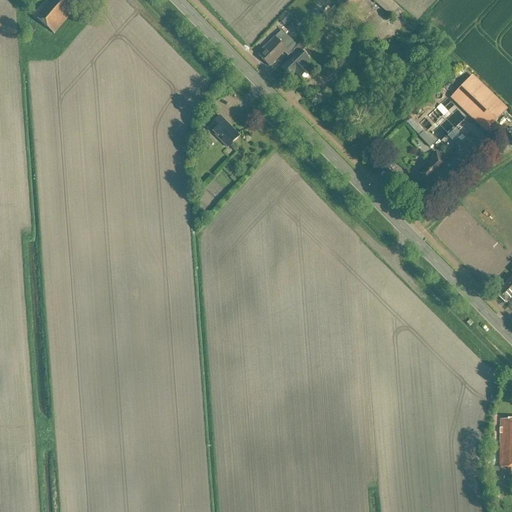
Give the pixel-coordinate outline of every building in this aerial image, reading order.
[(54,35),(84,0),(47,0),(33,17),(54,35)] [(370,0),(391,17),(391,16),(395,20),(402,12),(388,0),(341,0),(337,5),(347,15),(360,0),(370,0)] [(291,53),(297,47),(281,32),(264,50),(265,51),(259,57),(269,68),(286,51),(290,54),(291,53)] [(300,43),(297,47),(291,53),(294,57),(281,70),(290,78),(295,73),(299,77),(308,69),(303,65),(308,60),(301,53),(310,45),(304,39),(300,43)] [(472,77),(451,99),(486,133),(507,111),(472,77)] [(208,126),(216,118),(211,112),(203,120),(208,126)] [(228,149),(240,137),(220,117),(208,129),(228,149)] [(423,141),(427,137),(423,133),(419,137),(423,141)] [(466,143),(460,135),(453,141),(460,149),(466,143)] [(439,186),(446,179),(440,172),(444,168),(441,163),(443,161),(436,154),(422,168),(426,172),(420,177),(425,182),(422,184),(428,190),(436,182),(439,186)] [(511,273),(511,279),(496,296),(505,305),(511,297),(511,271),(511,273)] [(511,421),(500,421),(499,469),(511,469),(511,421)]
